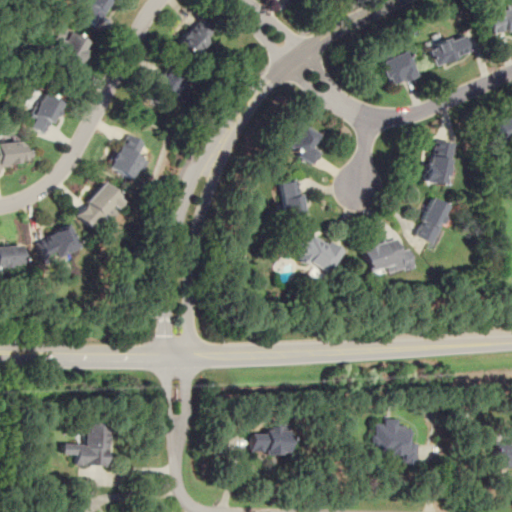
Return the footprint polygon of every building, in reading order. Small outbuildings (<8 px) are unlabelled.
[(91,24),(108,0),(82,0),(74,12),(91,24)] [(511,5),(482,15),(488,35),(511,27),(511,5)] [(211,32),(196,18),(174,43),(189,57),(211,32)] [(87,43),(64,29),(46,60),(69,73),(87,43)] [(466,51),(459,34),(446,40),(444,37),(422,46),(430,66),(466,51)] [(385,85),(412,75),(403,50),(376,60),(385,85)] [(180,75),(160,66),(144,99),(165,109),(180,75)] [(59,102),(40,92),(24,125),(43,135),(59,102)] [(511,133),(511,110),(487,118),(494,139),(511,133)] [(314,133),(296,123),(282,149),(309,164),(317,148),(309,143),(314,133)] [(105,169),(125,178),(142,141),(121,132),(105,169)] [(442,185),(448,142),(425,139),(419,181),(442,185)] [(0,141),(0,167),(16,165),(13,140),(0,141)] [(282,221),(304,217),(296,179),(275,184),(282,221)] [(120,202),(103,184),(73,212),(89,230),(120,202)] [(446,206),(428,196),(407,234),(425,244),(446,206)] [(64,224),(32,243),(45,264),(76,245),(64,224)] [(287,252),(326,274),(340,250),(301,228),(287,252)] [(405,266),(398,237),(357,247),(364,276),(405,266)] [(0,245),(0,267),(17,267),(16,245),(0,245)] [(414,464),(414,439),(411,439),(411,426),(394,426),(394,418),(381,418),(381,424),(370,424),(370,455),(397,455),(397,464),(414,464)] [(104,465),(105,423),(81,423),(81,444),(58,443),(58,453),(72,454),(72,464),(104,465)] [(248,432),(248,452),(287,452),(286,425),(262,426),(262,432),(248,432)] [(511,440),(488,442),(489,466),(511,464),(511,440)]
